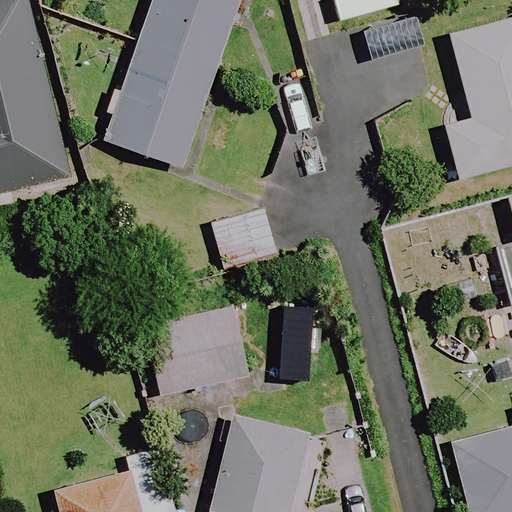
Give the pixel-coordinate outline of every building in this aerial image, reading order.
[(0,0),(0,198),(80,179),(37,0),(0,0)] [(250,0),(160,0),(111,134),(191,163),(250,0)] [(378,0),(330,0),(324,2),(338,56),(389,43),(378,0)] [(511,16),(443,35),(465,118),(437,126),(453,182),(511,166),(511,16)] [(511,200),(499,205),(511,248),(511,200)] [(269,256),(256,212),(203,226),(215,271),(269,256)] [(142,249),(112,258),(123,294),(153,284),(142,249)] [(254,370),(239,303),(154,321),(169,389),(254,370)] [(315,427),(235,411),(213,511),(326,511),(327,511),(298,505),(315,427)] [(511,511),(511,424),(442,443),(460,511),(511,511)] [(184,511),(167,440),(133,448),(137,462),(61,480),(68,511),(184,511)]
